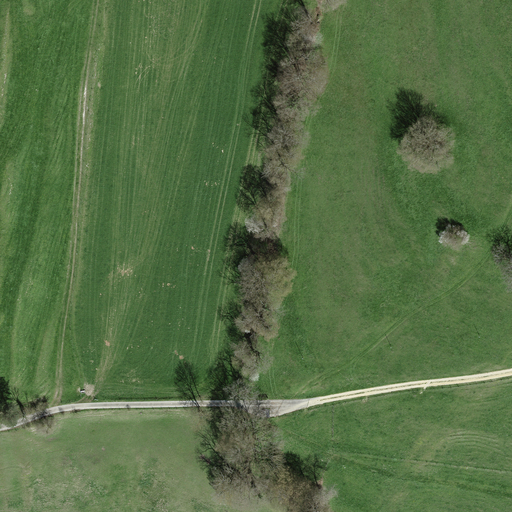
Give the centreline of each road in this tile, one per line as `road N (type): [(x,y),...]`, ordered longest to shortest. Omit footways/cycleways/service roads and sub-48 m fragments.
road 1 (track): [(511,373),(264,413),(62,408),(0,428)]
road 2 (track): [(264,413),(341,462),(511,495)]
